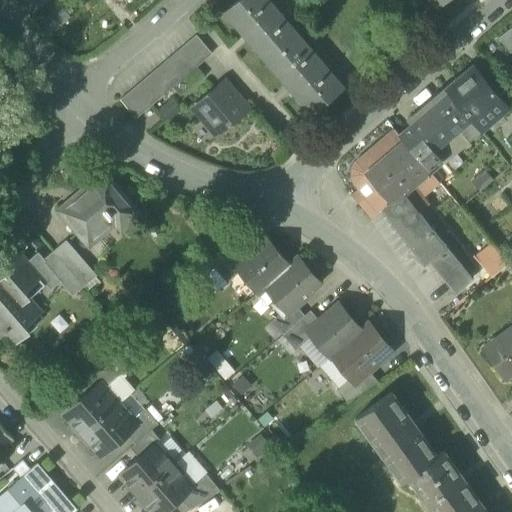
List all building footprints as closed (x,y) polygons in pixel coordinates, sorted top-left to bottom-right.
[(22,0),(32,11),(45,0),(22,0)] [(237,0),(224,11),(268,62),(299,36),(267,0),(237,0)] [(38,20),(49,33),(70,15),(59,2),(38,20)] [(365,27),(383,48),(393,39),(376,18),(365,27)] [(511,26),(498,37),(510,53),(511,50),(511,26)] [(120,101),(134,118),(211,53),(196,36),(120,101)] [(344,87),(299,36),(268,62),(313,114),(344,87)] [(511,106),(477,66),(447,92),(469,119),(477,128),(491,116),(495,121),(511,107),(511,106)] [(172,88),(180,97),(204,76),(196,67),(172,87),(172,88)] [(193,107),(217,135),(248,109),(223,81),(193,107)] [(433,149),(457,129),(469,119),(447,92),(413,121),(410,123),(413,126),(415,128),(433,149)] [(477,128),(469,119),(457,129),(468,141),(480,131),(477,128)] [(401,136),(402,139),(407,135),(415,128),(413,126),(401,136)] [(415,128),(407,135),(434,166),(442,159),(433,149),(415,128)] [(380,212),(384,209),(404,192),(412,185),(429,170),(402,139),(401,136),(394,129),(356,161),(352,168),(351,176),(354,183),(358,188),(351,194),(358,202),(365,196),(380,212)] [(429,170),(434,166),(407,135),(402,139),(429,170)] [(64,209),(93,242),(104,232),(99,225),(114,212),(125,226),(143,210),(108,170),(64,209)] [(404,192),(412,204),(421,197),(412,185),(404,192)] [(412,204),(404,192),(384,209),(423,261),(422,262),(422,263),(427,259),(455,292),(472,277),(432,230),(431,230),(412,204)] [(71,238),(54,253),(83,286),(100,272),(71,238)] [(259,292),(265,286),(289,265),(266,239),(250,253),(236,265),(240,271),(259,292)] [(215,267),(227,282),(240,271),(236,265),(250,253),(242,243),(215,267)] [(475,258),(491,277),(508,264),(492,244),(475,258)] [(73,295),(83,286),(54,253),(53,251),(44,259),(38,252),(28,261),(41,277),(51,289),(60,280),(73,295)] [(0,333),(4,330),(16,343),(30,331),(25,326),(39,314),(22,294),(41,277),(28,261),(22,254),(13,261),(9,257),(0,265),(0,266),(3,270),(0,273),(0,333)] [(298,258),(289,265),(265,286),(277,300),(272,304),(280,313),(284,317),(296,306),(311,293),(309,290),(319,282),(298,258)] [(330,357),(332,355),(361,330),(338,304),(319,320),(308,330),(312,336),(330,357)] [(272,321),(283,334),(304,315),(296,306),(284,317),(280,313),(272,321)] [(310,310),(304,315),(283,334),(296,349),(312,336),(308,330),(319,320),(310,310)] [(368,324),(361,330),(332,355),(351,377),(356,382),(369,370),(392,351),(368,324)] [(511,328),(484,348),(505,378),(511,372),(511,328)] [(79,384),(87,394),(100,382),(105,387),(118,376),(106,361),(79,384)] [(337,388),(348,402),(379,381),(369,370),(356,382),(351,377),(337,388)] [(64,414),(83,435),(119,403),(105,387),(100,382),(87,394),(64,414)] [(408,477),(416,471),(438,455),(393,391),(360,414),(369,427),(364,430),(392,469),(398,464),(407,477),(408,477)] [(133,419),(119,403),(83,435),(101,456),(127,433),(137,424),(133,419)] [(127,433),(135,443),(151,429),(158,423),(145,408),(133,419),(137,424),(127,433)] [(355,417),(364,430),(369,427),(360,414),(355,417)] [(0,462),(15,449),(8,442),(13,438),(0,423),(0,462)] [(160,439),(151,429),(135,443),(130,448),(139,457),(155,443),(160,439)] [(119,474),(138,495),(174,464),(155,443),(139,457),(119,474)] [(445,450),(438,455),(416,471),(426,486),(418,491),(432,511),(470,511),(482,503),(445,450)] [(12,468),(20,477),(30,469),(22,460),(12,468)] [(72,511),(75,510),(36,464),(30,469),(20,477),(7,488),(7,489),(0,495),(0,507),(4,511),(72,511)] [(192,485),(174,464),(138,495),(141,499),(140,503),(141,504),(146,505),(152,511),(163,511),(180,498),(193,486),(192,485)] [(398,464),(392,469),(400,482),(407,477),(398,464)] [(416,471),(408,477),(418,491),(426,486),(416,471)] [(180,498),(190,510),(220,490),(206,473),(192,485),(193,486),(180,498)] [(488,511),(482,503),(470,511),(488,511)]
